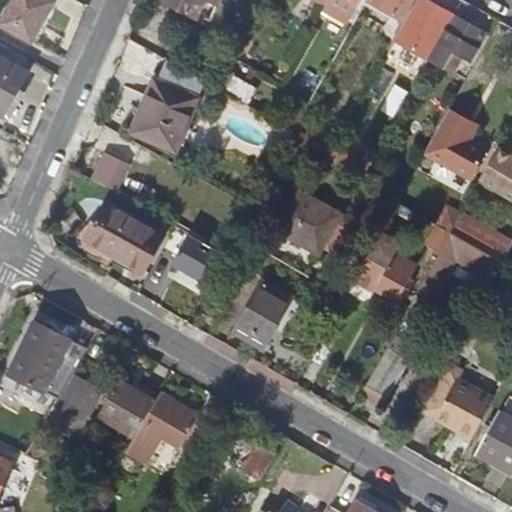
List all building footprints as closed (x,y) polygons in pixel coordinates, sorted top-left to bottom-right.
[(15,0),(2,24),(32,42),(55,3),(49,0),(15,0)] [(162,0),(160,5),(199,27),(214,0),(162,0)] [(361,0),(329,0),(327,4),(351,17),(361,0)] [(367,0),(364,7),(400,26),(414,0),(367,0)] [(429,58),(453,16),(423,0),(420,0),(398,41),(429,58)] [(486,34),(453,16),(429,58),(453,71),(462,55),(471,60),(486,34)] [(29,71),(0,54),(0,113),(4,116),(19,88),(29,71)] [(234,77),(225,92),(248,105),(256,89),(234,77)] [(200,100),(156,82),(134,134),(177,153),(200,100)] [(486,151),(470,142),(461,137),(469,120),(449,110),(428,147),(436,152),(433,157),(471,178),(486,151)] [(478,126),(469,120),(461,137),(470,142),(478,126)] [(333,148),(325,162),(350,176),(358,163),(333,148)] [(511,153),(510,158),(496,150),(480,180),(511,197),(511,153)] [(108,158),(95,182),(110,190),(123,167),(108,158)] [(340,217),(297,192),(276,230),(319,255),(340,217)] [(144,272),(164,235),(107,204),(87,241),(144,272)] [(431,208),(425,219),(439,227),(450,233),(459,218),(446,211),(444,215),(431,208)] [(511,251),(511,242),(461,214),(459,218),(450,233),(505,264),(511,251)] [(441,251),(450,233),(439,227),(429,244),(441,251)] [(401,242),(381,231),(353,281),(373,292),(375,289),(396,301),(416,265),(395,253),(401,242)] [(456,263),(493,285),(505,264),(450,233),(441,251),(407,311),(424,320),(456,263)] [(167,273),(200,291),(219,256),(187,238),(167,273)] [(293,299),(264,282),(236,332),(264,348),(293,299)] [(9,372),(61,397),(88,348),(34,322),(9,372)] [(408,361),(387,348),(362,394),(383,405),(408,361)] [(76,375),(58,407),(87,424),(106,390),(76,375)] [(436,421),(473,442),(496,399),(459,378),(436,421)] [(99,416),(136,436),(156,402),(119,381),(99,416)] [(186,442),(195,447),(210,422),(160,394),(156,402),(136,436),(127,451),(148,463),(158,444),(170,449),(175,441),(184,446),(186,442)] [(511,470),(511,416),(505,413),(500,410),(477,451),(511,470)] [(277,456),(262,447),(247,473),(261,481),(277,456)] [(0,457),(0,491),(11,463),(0,457)] [(293,493),(303,477),(290,469),(280,486),(293,493)] [(78,499),(96,506),(105,489),(74,476),(68,490),(79,494),(78,499)] [(351,511),(344,511),(332,505),(328,511),(376,511),(358,501),(351,511)]
